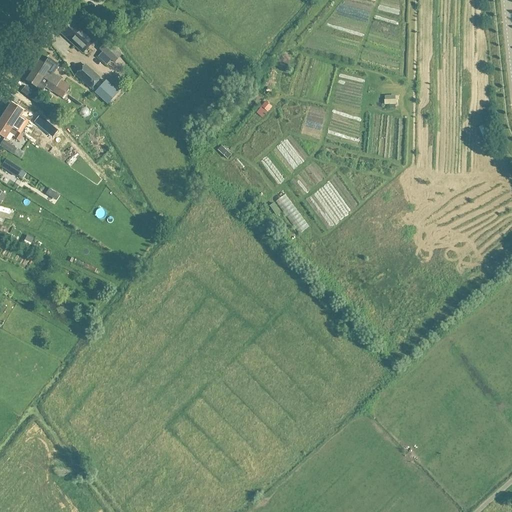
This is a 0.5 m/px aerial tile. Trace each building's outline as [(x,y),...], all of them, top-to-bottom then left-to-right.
[(82,53),(94,40),(70,18),(58,31),(82,53)] [(106,41),(98,49),(102,52),(110,59),(113,63),(121,55),(106,41)] [(102,52),(97,56),(106,64),(110,59),(102,52)] [(39,61),(33,71),(43,78),(65,93),(69,86),(60,80),(61,78),(48,70),(49,68),(39,61)] [(75,75),(90,89),(100,78),(85,64),(75,75)] [(43,78),(33,71),(26,81),(36,88),(40,82),(46,85),(45,87),(61,98),(65,93),(43,78)] [(25,85),(21,91),(34,102),(39,95),(25,85)] [(265,101),(260,106),(267,111),(271,106),(265,101)] [(6,110),(0,119),(0,120),(12,129),(19,134),(28,121),(20,116),(23,112),(11,104),(6,110)] [(42,137),(50,125),(38,117),(30,130),(42,137)] [(0,120),(0,135),(5,139),(9,133),(14,137),(13,138),(19,141),(22,136),(19,134),(12,129),(0,120)] [(483,125),(479,127),(485,141),(489,139),(483,125)] [(16,148),(3,140),(0,144),(0,145),(12,154),(16,148)] [(221,146),(217,150),(227,159),(231,155),(221,146)] [(22,169),(6,159),(1,167),(16,177),(22,169)] [(4,234),(2,238),(13,243),(15,238),(4,234)]
